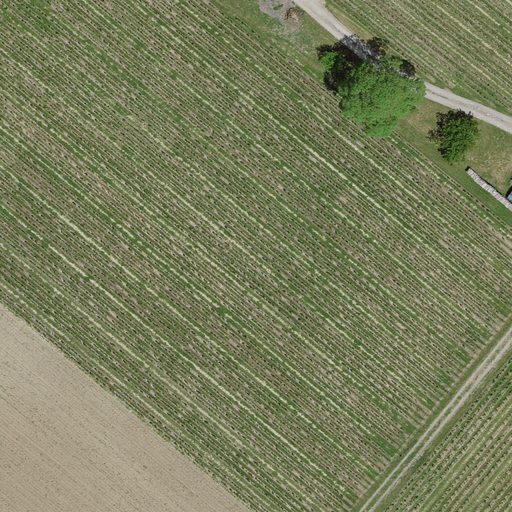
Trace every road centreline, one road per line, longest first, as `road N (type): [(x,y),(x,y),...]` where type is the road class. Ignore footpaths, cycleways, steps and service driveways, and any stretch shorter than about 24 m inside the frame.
road 1 (track): [(511,124),(416,84),(306,0)]
road 2 (track): [(366,511),(511,334)]
